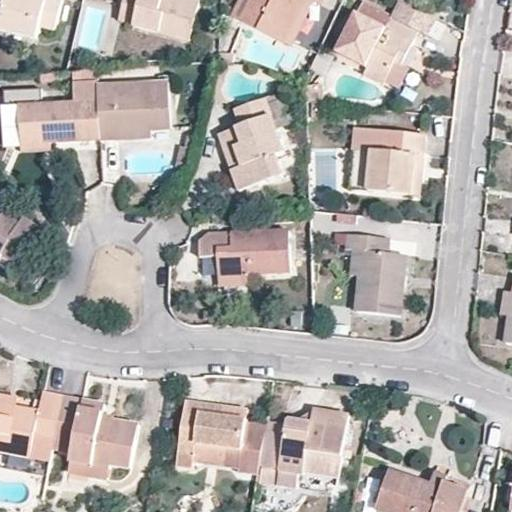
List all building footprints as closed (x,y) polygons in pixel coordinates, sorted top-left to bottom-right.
[(56,32),(63,0),(6,0),(0,27),(0,30),(38,40),(41,28),(56,32)] [(191,43),(201,4),(187,0),(125,0),(120,21),(135,26),(134,28),(191,43)] [(244,24),(256,0),(240,0),(232,17),(244,24)] [(286,45),(309,0),(315,3),(322,6),(325,0),(256,0),(244,24),(286,45)] [(292,48),(315,3),(309,0),(286,45),(292,48)] [(403,67),(420,33),(428,37),(437,19),(402,1),(393,19),(364,3),(338,53),(368,69),(387,79),(396,63),(403,67)] [(326,78),(335,59),(320,51),(311,71),(326,78)] [(234,65),(235,55),(219,55),(218,64),(234,65)] [(400,91),(410,71),(403,67),(396,63),(387,79),(385,83),(400,91)] [(387,79),(368,69),(364,76),(384,86),(385,83),(387,79)] [(99,88),(99,84),(75,85),(76,104),(0,106),(0,125),(1,146),(22,145),(48,144),(102,141),(99,88)] [(326,106),(322,84),(308,87),(308,104),(313,104),(326,106)] [(173,131),(170,85),(99,88),(102,141),(123,140),(122,133),(152,132),(173,131)] [(5,91),(6,107),(45,105),(45,89),(5,91)] [(287,155),(267,100),(236,111),(242,129),(220,136),(226,153),(237,149),(244,169),(233,173),(241,194),(285,178),(278,158),(287,155)] [(328,122),(330,106),(326,106),(313,104),(312,121),(328,122)] [(194,151),(200,127),(192,125),(186,149),(194,151)] [(414,197),(418,157),(425,158),(427,137),(355,129),(353,151),(356,152),(352,191),(414,197)] [(122,133),(123,140),(153,139),(152,132),(122,133)] [(49,152),(48,144),(22,145),(22,153),(49,152)] [(190,168),(194,151),(186,149),(181,148),(177,166),(190,168)] [(244,169),(237,149),(226,153),(233,173),(244,169)] [(421,198),(425,158),(418,157),(414,197),(421,198)] [(49,235),(26,221),(22,227),(0,213),(0,262),(1,263),(5,256),(20,266),(27,270),(49,235)] [(292,223),(292,213),(267,214),(267,225),(292,223)] [(357,225),(358,217),(338,215),(337,223),(357,225)] [(292,273),(290,233),(210,236),(201,244),(202,259),(219,258),(220,289),(254,287),(253,275),(292,273)] [(347,251),(348,236),(336,234),(334,250),(347,251)] [(401,318),(407,257),(389,255),(391,241),(348,236),(347,251),(364,253),(362,278),(358,313),(401,318)] [(362,278),(364,253),(347,251),(344,277),(362,278)] [(20,266),(5,256),(1,263),(16,272),(20,266)] [(511,318),(511,308),(511,293),(505,293),(501,316),(511,318)] [(0,404),(17,408),(19,398),(1,395),(0,400),(0,404)] [(55,451),(65,399),(44,395),(41,413),(17,408),(0,404),(0,453),(32,460),(34,447),(51,450),(55,451)] [(132,471),(140,426),(114,422),(113,427),(103,425),(104,415),(106,407),(65,399),(55,451),(74,454),(71,475),(109,482),(112,467),(132,471)] [(261,468),(268,427),(248,424),(248,422),(202,415),(204,405),(187,403),(178,468),(194,470),(195,464),(241,470),(241,474),(260,476),(261,468)] [(248,422),(250,412),(204,405),(202,415),(248,422)] [(348,436),(351,417),(315,411),(313,425),(299,422),(292,421),(288,425),(281,470),(264,468),(261,484),(298,489),(300,476),(306,477),(306,474),(333,479),(332,487),(340,489),(344,459),(348,436)] [(313,425),(315,411),(299,422),(313,425)] [(114,422),(115,417),(104,415),(103,425),(113,427),(114,422)] [(281,470),(288,425),(268,423),(268,427),(261,468),(264,468),(281,470)] [(350,452),(352,437),(348,436),(344,459),(352,460),(353,452),(350,452)] [(48,468),(51,450),(34,447),(32,460),(31,464),(48,468)] [(463,511),(471,486),(448,479),(445,489),(433,485),(392,472),(378,511),(463,511)] [(445,489),(448,479),(436,475),(433,485),(445,489)]
